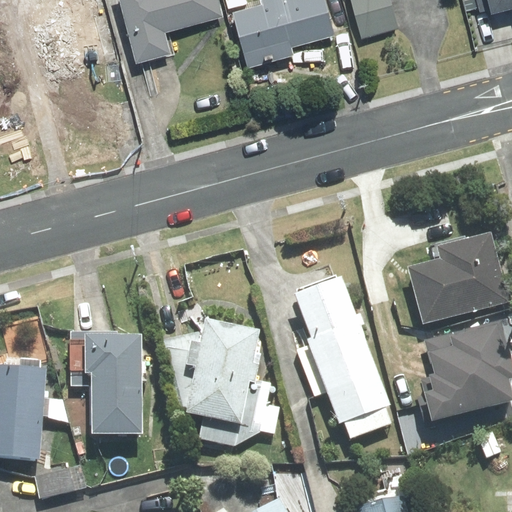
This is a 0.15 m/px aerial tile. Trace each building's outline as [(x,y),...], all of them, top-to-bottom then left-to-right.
[(110,62),(97,0),(7,0),(37,28),(46,18),(53,25),(63,71),(110,62)] [(127,0),(144,64),(178,55),(172,31),(228,17),(223,0),(127,0)] [(332,0),(278,0),(239,11),(255,68),(300,55),(297,45),(341,32),(332,0)] [(395,0),(353,0),(364,42),(404,32),(395,0)] [(511,0),(471,0),(475,14),(511,4),(511,0)] [(507,299),(491,239),(443,252),(446,262),(418,269),(431,319),(507,299)] [(345,284),(302,300),(348,421),(390,405),(345,284)] [(511,352),(511,353),(503,322),(428,342),(438,379),(426,382),(437,426),(511,406),(511,352)] [(262,335),(214,325),(195,412),(243,422),(262,335)] [(143,434),(143,339),(94,339),(94,374),(100,374),(100,434),(143,434)] [(48,373),(2,369),(0,396),(0,454),(40,458),(48,373)]
